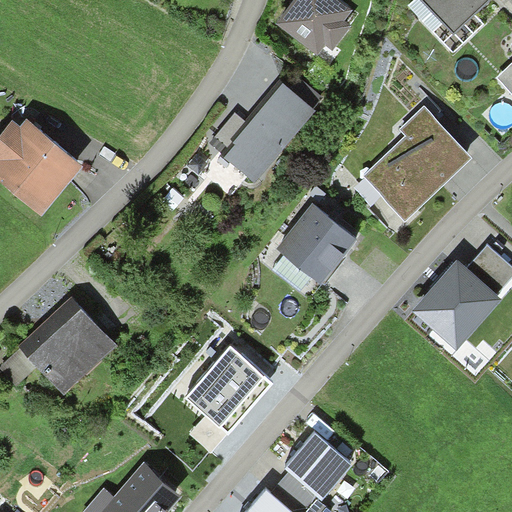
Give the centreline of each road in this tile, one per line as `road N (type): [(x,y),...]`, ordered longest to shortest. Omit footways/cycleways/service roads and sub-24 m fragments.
road 1 (residential): [(200,511),(511,166)]
road 2 (residential): [(0,308),(184,120),(232,56),(255,0)]
